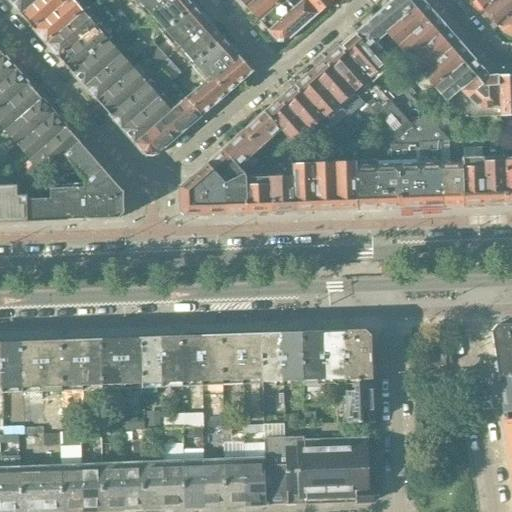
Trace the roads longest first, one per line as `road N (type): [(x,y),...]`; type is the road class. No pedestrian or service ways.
road 1 (primary): [(511,247),(0,264)]
road 2 (residential): [(278,70),(148,188),(0,21)]
road 3 (primary): [(0,301),(389,289)]
road 4 (residential): [(494,511),(465,287)]
road 5 (residential): [(390,314),(398,511)]
